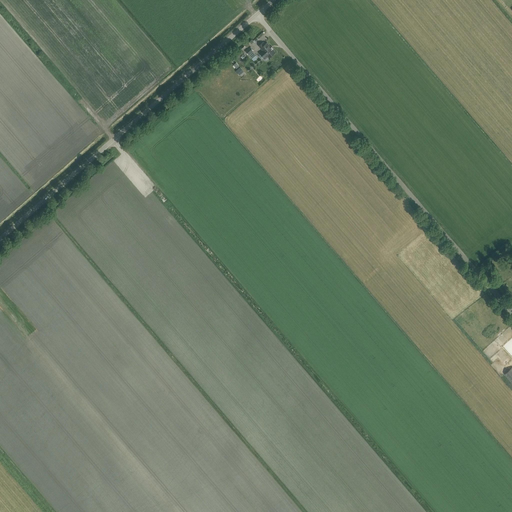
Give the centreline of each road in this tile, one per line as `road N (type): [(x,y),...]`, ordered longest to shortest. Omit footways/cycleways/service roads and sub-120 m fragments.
road 1 (unclassified): [(511,311),(255,14)]
road 2 (unclassified): [(0,238),(255,14)]
